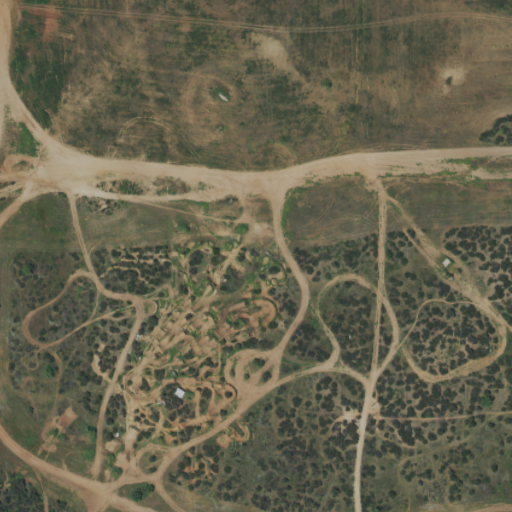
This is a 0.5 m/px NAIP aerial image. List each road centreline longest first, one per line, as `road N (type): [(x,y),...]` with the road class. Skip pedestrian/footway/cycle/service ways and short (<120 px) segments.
road 1 (residential): [(511,174),(365,162),(308,182),(241,187),(77,164),(0,190)]
road 2 (residential): [(0,432),(28,459),(143,511)]
